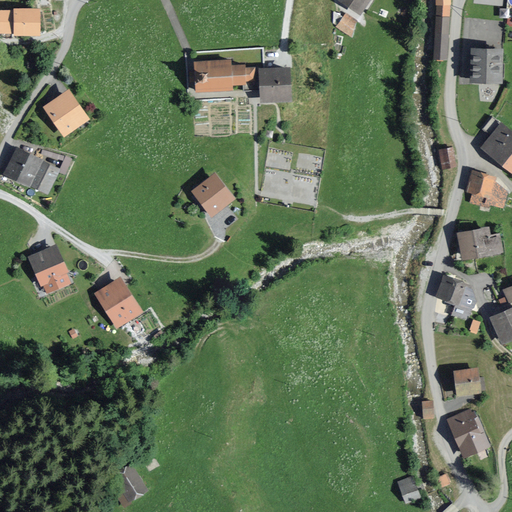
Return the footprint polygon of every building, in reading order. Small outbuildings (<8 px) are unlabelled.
[(371,0),(335,0),(335,1),(360,17),(371,0)] [(450,0),(435,0),(436,7),(433,56),(447,59),(451,7),(450,0)] [(14,33),(14,36),(40,36),(40,9),(13,9),(14,11),(14,33)] [(0,32),(14,33),(14,11),(0,10),(0,32)] [(338,29),(354,34),(359,17),(342,12),(338,29)] [(502,47),(470,47),(470,81),(502,81),(502,47)] [(230,59),(192,61),(194,94),(235,92),(234,85),(246,85),(246,82),(254,81),(253,67),(244,68),(244,63),(230,64),(230,59)] [(288,65),(257,67),(259,102),(290,100),(288,65)] [(65,89),(40,106),(62,136),(87,118),(65,89)] [(511,128),(500,119),(478,145),(511,171),(511,128)] [(42,158),(15,146),(2,175),(28,187),(29,184),(40,160),(42,158)] [(452,147),(439,149),(442,168),(455,166),(452,147)] [(47,151),(46,157),(61,160),(60,167),(68,169),(71,156),(47,151)] [(46,192),(57,168),(40,160),(29,184),(46,192)] [(492,199),(497,177),(471,170),(465,192),(474,194),(470,203),(482,205),(484,197),(492,199)] [(235,195),(214,171),(190,191),(211,216),(235,195)] [(486,227),(456,233),(462,260),(502,252),(498,233),(488,235),(486,227)] [(71,284),(54,245),(27,256),(44,295),(71,284)] [(471,286),(443,275),(434,297),(455,305),(451,315),(468,322),(476,301),(471,286)] [(142,311),(119,276),(93,292),(116,327),(142,311)] [(511,285),(501,289),(506,303),(511,301),(511,285)] [(511,307),(489,318),(501,345),(511,340),(511,307)] [(478,367),(453,370),(456,397),(481,394),(478,367)] [(423,418),(435,417),(434,399),(423,399),(423,418)] [(473,407),(445,417),(459,456),(487,446),(473,407)] [(132,462),(111,473),(129,505),(150,493),(132,462)] [(447,474),(435,479),(440,489),(451,484),(447,474)] [(413,475),(398,481),(405,504),(421,499),(413,475)]
